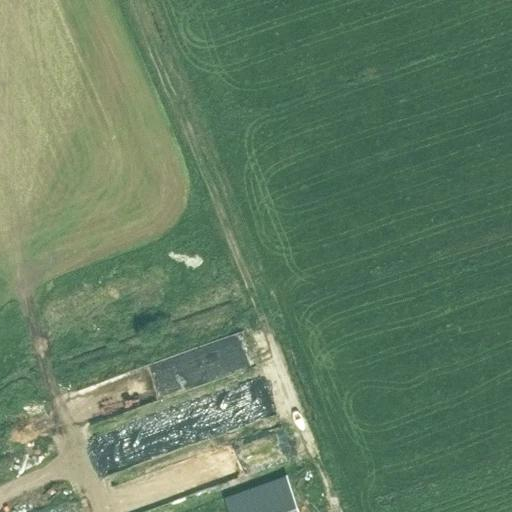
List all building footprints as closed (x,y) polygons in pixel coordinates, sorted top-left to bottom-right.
[(86,398),(174,369),(170,358),(83,387),(86,398)] [(183,392),(192,389),(181,359),(172,362),(183,392)] [(23,460),(0,472),(0,476),(4,484),(29,470),(23,460)] [(206,484),(224,478),(219,462),(201,468),(206,484)] [(236,511),(251,511),(297,495),(288,472),(229,494),(236,511)] [(40,496),(44,508),(57,505),(53,493),(40,496)] [(21,511),(37,511),(42,510),(37,496),(18,504),(21,511)] [(305,511),(302,500),(249,511),(305,511)]
